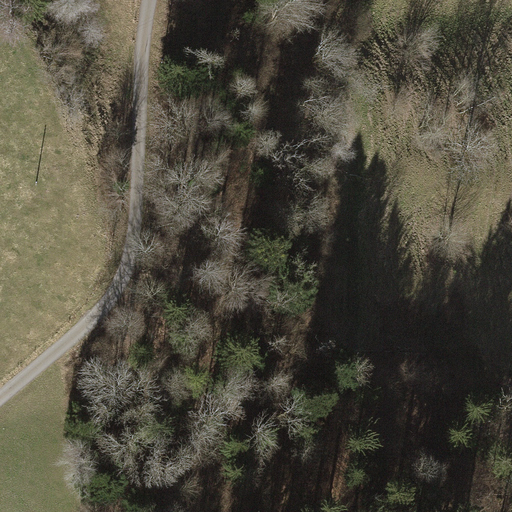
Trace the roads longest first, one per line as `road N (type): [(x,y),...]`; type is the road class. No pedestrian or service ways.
road 1 (residential): [(149,0),(135,239),(125,281),(0,409)]
road 2 (track): [(328,0),(317,31),(353,90),(360,129),(349,353)]
